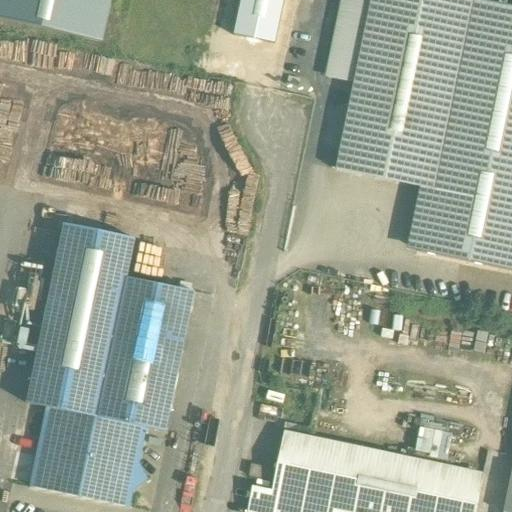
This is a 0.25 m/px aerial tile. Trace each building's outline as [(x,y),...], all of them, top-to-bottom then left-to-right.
[(110,0),(0,0),(0,13),(102,37),(110,0)] [(511,11),(461,0),(346,0),(330,77),(356,82),(337,170),(421,191),(408,251),(511,271),(511,11)] [(136,240),(66,225),(28,405),(48,409),(147,429),(167,433),(196,293),(128,279),(136,240)] [(147,429),(48,409),(31,488),(131,508),(135,489),(146,480),(139,468),(147,429)] [(421,431),(419,457),(450,460),(452,434),(421,431)] [(476,511),(484,476),(286,435),(274,494),(254,490),(250,511),(333,511),(334,508),(351,511),(476,511)] [(486,493),(506,494),(507,471),(511,470),(511,454),(487,454),(486,493)]
